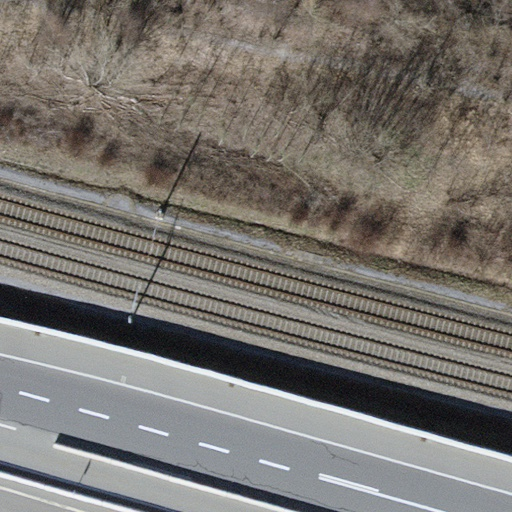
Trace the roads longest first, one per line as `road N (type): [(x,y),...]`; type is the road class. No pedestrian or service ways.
road 1 (motorway): [(367,511),(0,416)]
road 2 (motorway): [(315,511),(0,422)]
